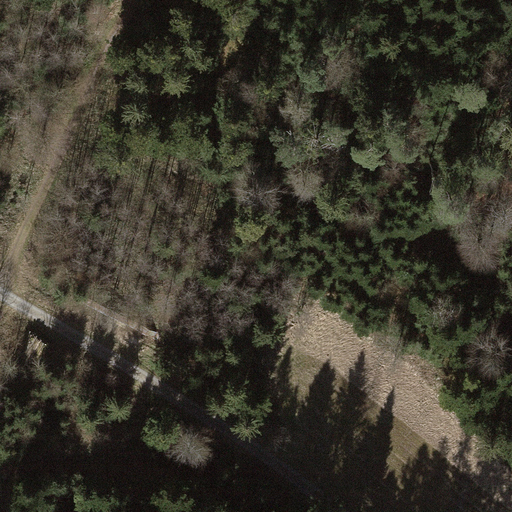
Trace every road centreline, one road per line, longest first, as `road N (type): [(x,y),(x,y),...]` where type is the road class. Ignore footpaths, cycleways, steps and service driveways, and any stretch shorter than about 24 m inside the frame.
road 1 (track): [(0,294),(235,434),(347,511)]
road 2 (track): [(0,286),(114,22),(132,0)]
